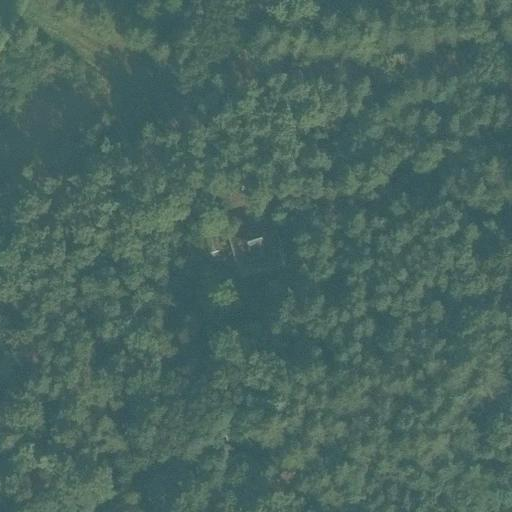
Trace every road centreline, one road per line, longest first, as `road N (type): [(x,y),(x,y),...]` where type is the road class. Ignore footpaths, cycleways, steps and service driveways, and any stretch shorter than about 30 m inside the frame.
road 1 (track): [(266,0),(203,114),(0,419)]
road 2 (track): [(511,66),(221,80)]
road 3 (track): [(203,114),(15,3)]
